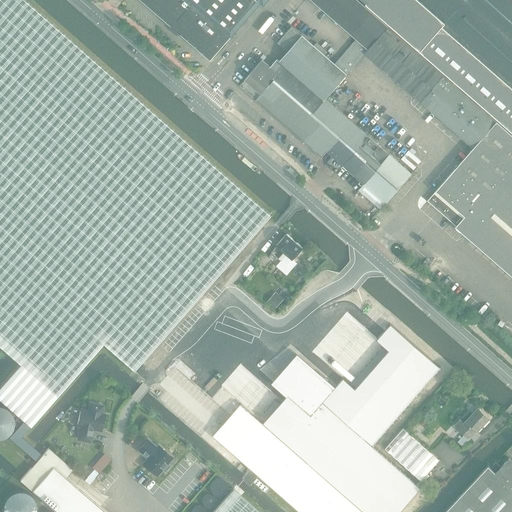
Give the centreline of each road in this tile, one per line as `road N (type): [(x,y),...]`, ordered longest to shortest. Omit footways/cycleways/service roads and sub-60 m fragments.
road 1 (tertiary): [(511,379),(194,98)]
road 2 (tertiary): [(194,98),(79,0)]
road 3 (tertiary): [(194,98),(280,0)]
